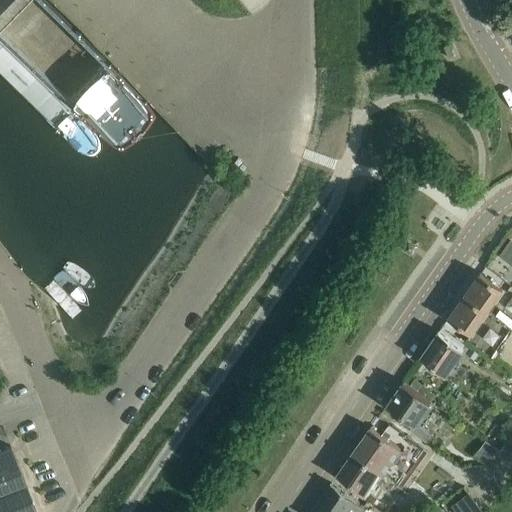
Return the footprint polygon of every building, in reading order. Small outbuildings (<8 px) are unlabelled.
[(498,239),(511,249),(511,247),(511,223),(498,239)] [(483,266),(463,294),(511,329),(511,328),(511,285),(497,275),(484,265),(483,266)] [(496,351),(511,329),(463,294),(447,317),(496,351)] [(462,348),(438,330),(420,356),(444,373),(462,348)] [(430,400),(402,380),(386,403),(403,415),(414,423),(430,400)] [(429,433),(414,423),(410,430),(425,440),(429,433)] [(370,426),(351,453),(377,472),(395,484),(401,476),(422,448),(394,427),(386,438),(370,426)] [(0,511),(36,511),(10,445),(0,448),(0,511)] [(351,453),(337,474),(338,475),(363,492),(377,472),(351,453)] [(359,511),(364,506),(347,494),(331,482),(309,511),(359,511)]
